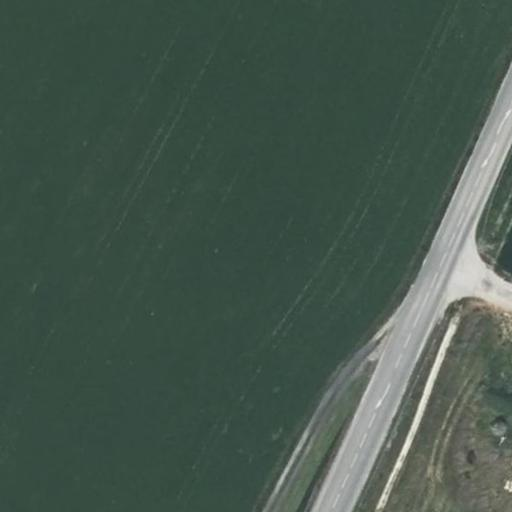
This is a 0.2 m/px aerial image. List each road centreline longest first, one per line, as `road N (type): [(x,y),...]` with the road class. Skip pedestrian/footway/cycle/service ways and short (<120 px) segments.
road 1 (tertiary): [(325,511),(511,95)]
road 2 (track): [(261,511),(327,394),(406,330)]
